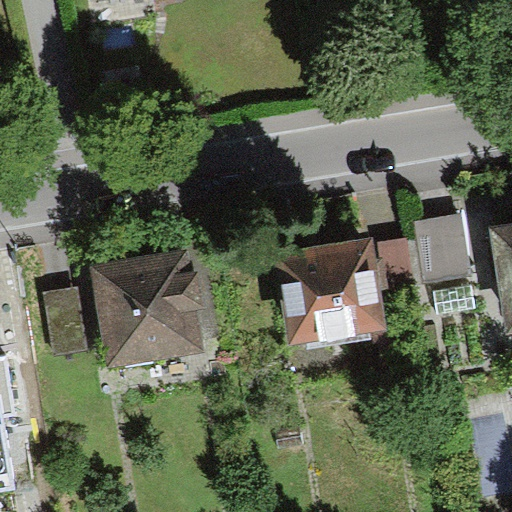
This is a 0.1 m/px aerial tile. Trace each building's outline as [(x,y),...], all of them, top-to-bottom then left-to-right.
[(83,0),(87,17),(169,0),(83,0)] [(462,214),(416,220),(423,277),(469,271),(462,214)] [(511,221),(498,224),(511,322),(511,221)] [(384,330),(371,237),(268,251),(281,344),(384,330)] [(197,341),(185,254),(99,266),(110,352),(197,341)] [(0,492),(14,491),(0,406),(0,492)]
